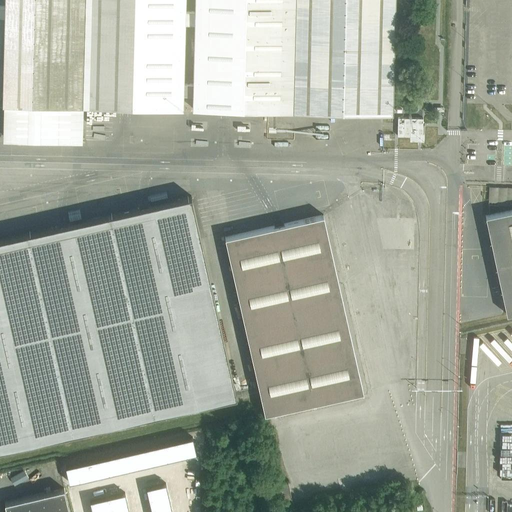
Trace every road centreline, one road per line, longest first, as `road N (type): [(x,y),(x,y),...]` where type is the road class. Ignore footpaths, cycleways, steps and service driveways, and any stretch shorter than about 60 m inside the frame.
road 1 (unclassified): [(453,156),(0,149)]
road 2 (unknown): [(444,501),(399,368),(357,155)]
road 3 (unclassified): [(441,511),(453,156)]
road 4 (unknown): [(479,511),(481,419),(511,379)]
road 5 (unclassified): [(456,0),(453,130)]
